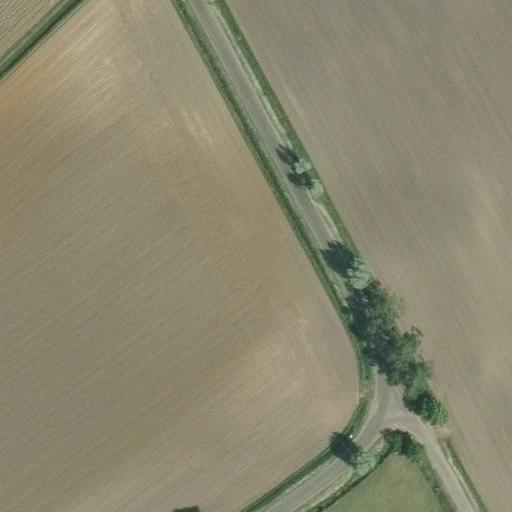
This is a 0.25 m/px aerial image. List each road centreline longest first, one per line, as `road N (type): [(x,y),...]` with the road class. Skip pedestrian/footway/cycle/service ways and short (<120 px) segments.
road 1 (unclassified): [(191,0),(375,346),(385,413)]
road 2 (unclassified): [(280,511),(355,456),(385,413)]
road 3 (unclassified): [(464,511),(423,436),(385,413)]
